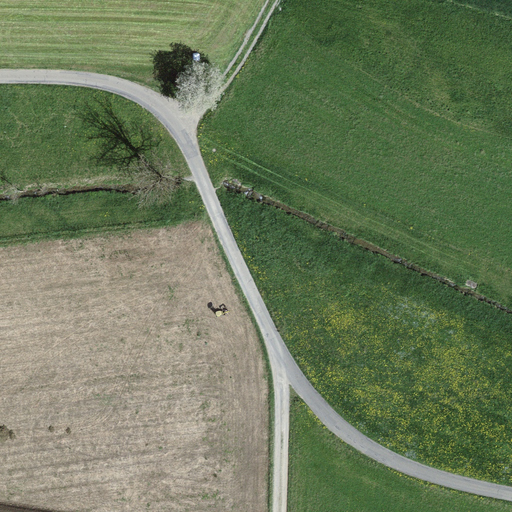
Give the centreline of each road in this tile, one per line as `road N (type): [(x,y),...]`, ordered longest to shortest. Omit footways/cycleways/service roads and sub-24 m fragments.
road 1 (unclassified): [(511,493),(383,462),(285,367),(178,121),(104,86),(0,80)]
road 2 (track): [(178,121),(273,0)]
road 3 (track): [(277,511),(285,367)]
